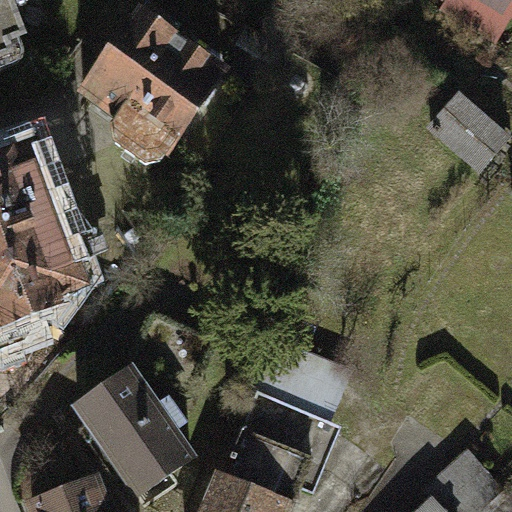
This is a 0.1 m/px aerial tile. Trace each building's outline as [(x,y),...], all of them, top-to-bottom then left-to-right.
[(0,0),(0,56),(7,54),(2,43),(20,36),(10,8),(24,3),(23,0),(0,0)] [(511,8),(511,0),(454,0),(500,28),(511,8)] [(223,73),(141,15),(85,93),(120,118),(113,128),(114,141),(146,163),(161,160),(223,73)] [(511,136),(511,134),(455,87),(423,125),(481,173),(511,136)] [(25,149),(0,158),(0,350),(25,341),(33,324),(30,317),(59,306),(55,297),(73,290),(82,278),(36,159),(25,149)] [(82,278),(73,290),(54,318),(77,334),(105,294),(82,278)] [(212,339),(158,318),(136,374),(190,395),(212,339)] [(126,366),(74,401),(138,494),(189,458),(126,366)] [(287,511),(326,421),(255,392),(204,511),(287,511)] [(430,498),(443,511),(479,511),(503,490),(466,450),(423,490),(430,498)] [(104,511),(91,477),(30,500),(34,511),(104,511)] [(443,511),(430,498),(415,511),(443,511)]
